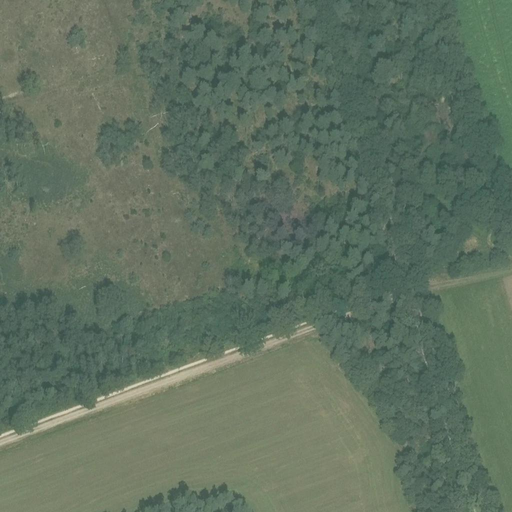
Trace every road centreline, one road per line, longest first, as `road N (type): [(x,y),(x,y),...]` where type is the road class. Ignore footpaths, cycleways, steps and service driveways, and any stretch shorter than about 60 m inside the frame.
road 1 (track): [(0,443),(409,292)]
road 2 (track): [(409,292),(307,0)]
road 3 (track): [(486,511),(409,292)]
